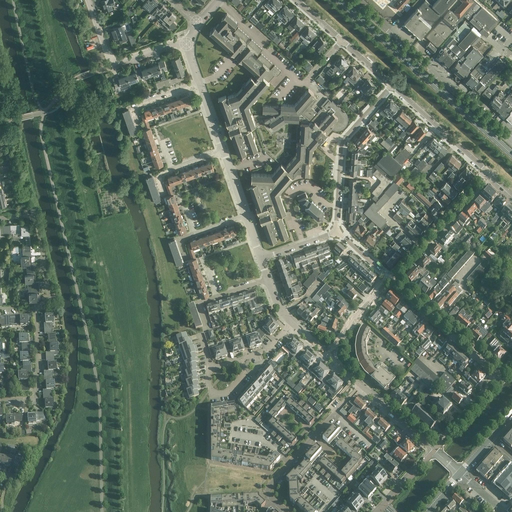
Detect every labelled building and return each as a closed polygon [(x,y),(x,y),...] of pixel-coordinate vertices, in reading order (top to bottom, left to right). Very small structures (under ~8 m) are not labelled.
[(105,0),(100,2),(104,12),(112,9),(111,6),(115,4),(113,0),(105,0)] [(143,0),(144,0),(152,8),(149,11),(149,12),(157,3),(159,1),(157,0),(143,0)] [(264,5),(269,9),(277,0),(268,0),(268,1),(264,5)] [(278,0),(277,0),(269,9),(274,13),(277,10),(282,3),(278,0)] [(399,0),(394,5),(400,10),(405,5),(407,3),(409,0),(399,0)] [(441,14),(432,6),(425,0),(426,0),(418,9),(418,8),(404,23),(420,37),(441,14)] [(453,29),(453,28),(453,27),(465,15),(481,29),(480,29),(487,35),(489,32),(487,30),(497,19),(475,0),(461,0),(463,2),(453,13),(449,10),(426,36),(431,41),(430,42),(426,46),(433,52),(436,48),(436,47),(437,46),(437,47),(453,29)] [(437,0),(432,6),(441,14),(453,0),(437,0)] [(161,7),(157,3),(149,12),(151,13),(154,16),(157,12),(161,16),(166,11),(168,9),(163,5),(161,7)] [(285,5),(279,12),(277,14),(278,16),(276,18),(279,21),(289,10),(285,5)] [(289,10),(280,20),(285,24),(294,14),(289,10)] [(170,15),(166,11),(161,16),(170,24),(169,25),(173,28),(177,24),(174,21),(177,17),(172,13),(170,15)] [(273,64),(261,54),(257,58),(250,52),(252,50),(257,55),(263,49),(251,39),(248,44),(245,42),(249,37),(238,27),(234,32),(235,33),(234,34),(229,30),(231,28),(233,29),(238,23),(227,14),(227,13),(220,21),(221,21),(215,27),(209,33),(210,33),(228,49),(228,50),(228,49),(228,50),(234,55),(234,54),(236,56),(236,57),(236,56),(236,57),(242,62),(242,61),(255,73),(254,73),(260,78),(257,82),(251,77),(237,93),(228,96),(228,97),(227,98),(226,96),(218,98),(218,99),(219,99),(226,119),(225,119),(228,127),(228,126),(229,129),(229,128),(228,129),(229,129),(231,136),(232,136),(239,156),(238,156),(239,156),(246,154),(246,153),(244,148),(248,147),(250,152),(258,150),(258,149),(257,149),(250,129),(251,129),(250,129),(250,128),(256,126),(255,125),(252,118),(255,117),(265,118),(267,116),(266,114),(264,115),(255,114),(252,115),(248,106),(269,83),(268,82),(274,76),(275,77),(276,76),(277,76),(281,71),(274,65),(271,70),(269,68),(273,64)] [(258,21),(253,16),(250,19),(255,24),(258,21)] [(291,23),(295,26),(301,20),(297,16),(291,23)] [(301,20),(295,26),(299,30),(305,24),(301,20)] [(122,25),(109,29),(109,30),(110,30),(110,29),(112,35),(114,41),(113,41),(114,41),(120,39),(121,41),(127,39),(122,25)] [(437,56),(435,58),(440,62),(441,60),(443,61),(448,55),(447,55),(449,53),(457,43),(458,43),(470,29),(467,25),(455,38),(453,37),(446,45),(444,43),(441,46),(443,48),(436,56),(437,56)] [(302,33),(307,37),(304,39),(305,39),(312,30),(308,26),(302,33)] [(457,43),(449,53),(455,59),(456,60),(472,43),(474,45),(481,38),(479,36),(471,28),(470,29),(458,43),(457,43)] [(312,30),(305,39),(309,43),(317,34),(312,30)] [(276,35),(274,33),(273,33),(270,31),(267,35),(272,39),(276,35)] [(293,41),(299,34),(297,32),(290,40),(291,41),(292,40),(293,41)] [(276,35),(272,40),(277,44),(281,40),(276,35)] [(316,44),(318,46),(323,40),(320,37),(312,45),(314,47),(316,44)] [(318,54),(320,52),(327,44),(323,40),(318,46),(314,51),(318,54)] [(463,55),(451,68),(456,73),(453,77),(459,82),(470,69),(472,70),(474,68),(473,67),(483,56),(473,47),(464,56),(463,55)] [(448,55),(443,61),(448,66),(455,59),(449,53),(447,55),(448,55)] [(171,57),(174,67),(182,64),(179,56),(175,57),(174,55),(171,57)] [(341,56),(336,63),(333,65),(335,66),(333,69),(331,68),(328,70),(328,71),(327,72),(330,76),(332,74),(335,71),(336,71),(337,70),(346,60),(341,56)] [(488,71),(473,88),(479,94),(506,64),(499,58),(488,71)] [(158,63),(150,66),(153,74),(162,71),(161,71),(167,68),(163,59),(157,61),(158,63)] [(306,60),(301,65),(305,69),(310,63),(306,60)] [(341,73),(344,70),(350,64),(346,60),(337,70),(338,70),(337,71),(340,73),(341,73)] [(472,70),(463,80),(473,88),(488,71),(479,63),(472,71),(472,70)] [(182,64),(174,67),(177,76),(170,78),(170,77),(155,82),(157,88),(165,85),(166,86),(172,84),(172,83),(183,78),(182,74),(185,73),(182,64)] [(141,67),(137,68),(141,78),(144,77),(153,74),(150,66),(141,69),(141,67)] [(347,73),(349,75),(345,79),(343,81),(345,83),(346,82),(347,81),(349,80),(357,70),(353,67),(347,73)] [(135,72),(127,75),(130,82),(138,79),(141,78),(137,68),(134,69),(135,72)] [(357,70),(349,80),(351,81),(353,79),(356,81),(361,74),(357,70)] [(121,85),(130,82),(127,75),(119,78),(118,76),(112,78),(116,87),(121,85)] [(362,88),(364,90),(371,82),(369,80),(368,80),(367,79),(361,86),(359,83),(353,89),(355,91),(357,88),(359,90),(362,88)] [(371,82),(364,90),(362,92),(365,95),(364,97),(366,99),(371,94),(369,93),(375,86),(374,85),(371,82)] [(488,99),(499,87),(496,85),(492,90),(488,87),(482,94),(488,99)] [(314,94),(308,89),(294,105),(281,104),(281,106),(278,106),(263,105),(262,113),(262,112),(265,113),(266,114),(267,116),(268,117),(264,120),(265,121),(268,121),(270,119),(271,121),(269,122),(269,121),(269,122),(273,128),(285,120),(298,120),(298,121),(299,119),(303,123),(301,123),(302,123),(300,140),(300,143),(297,142),(297,143),(296,154),(286,166),(288,168),(291,171),(293,170),(294,171),(293,171),(293,174),(294,175),(296,173),(301,173),(301,175),(308,176),(308,175),(309,163),(309,162),(308,162),(308,160),(312,160),(313,148),(320,139),(321,140),(321,141),(327,134),(327,133),(324,131),(325,129),(326,130),(326,129),(330,125),(333,127),(336,128),(340,127),(343,125),(345,122),(345,117),(344,114),(335,106),(336,105),(332,101),(332,102),(329,100),(318,113),(311,106),(317,99),(312,95),(314,94)] [(489,103),(496,109),(502,101),(500,100),(505,94),(501,91),(498,94),(499,94),(497,97),(496,96),(489,103)] [(188,95),(181,97),(184,105),(190,103),(188,95)] [(181,97),(175,99),(178,107),(184,105),(181,97)] [(175,99),(169,102),(172,109),(178,107),(175,99)] [(385,107),(389,111),(395,104),(390,100),(385,107)] [(503,101),(502,101),(496,109),(506,118),(510,113),(509,112),(511,108),(511,107),(504,100),(503,101)] [(169,102),(163,104),(165,111),(172,109),(169,102)] [(163,104),(157,106),(159,114),(165,111),(163,104)] [(395,104),(386,114),(390,118),(392,119),(399,112),(397,110),(399,108),(395,104)] [(157,106),(150,108),(153,116),(159,114),(157,106)] [(141,114),(144,121),(147,120),(147,118),(153,116),(150,108),(144,110),(145,113),(141,114)] [(399,119),(401,122),(407,115),(402,111),(394,120),(397,122),(399,119)] [(407,115),(401,122),(403,124),(401,126),(404,128),(412,120),(407,115)] [(147,120),(144,121),(146,128),(143,129),(145,136),(152,133),(150,127),(147,120)] [(414,122),(407,129),(406,131),(410,135),(419,126),(414,122)] [(368,128),(364,133),(371,139),(373,137),(371,135),(373,133),(368,128)] [(420,139),(426,132),(421,128),(412,138),(409,142),(410,143),(413,139),(415,141),(417,137),(420,139)] [(152,133),(145,136),(147,142),(154,139),(152,133)] [(371,139),(364,133),(360,137),(365,142),(369,137),(371,139),(369,142),(372,144),(374,142),(371,140),(371,139)] [(365,142),(360,137),(355,142),(361,146),(365,142)] [(391,146),(394,142),(388,137),(385,140),(391,146)] [(434,138),(426,146),(425,148),(427,150),(430,146),(432,148),(438,142),(434,138)] [(154,139),(147,142),(149,148),(156,146),(154,139)] [(388,149),(390,146),(383,140),(381,143),(388,149)] [(438,142),(432,148),(437,152),(443,146),(438,142)] [(156,146),(149,148),(151,154),(159,152),(156,146)] [(443,146),(437,152),(439,155),(438,157),(437,157),(436,158),(438,160),(439,159),(440,159),(447,150),(443,146)] [(387,151),(380,159),(374,166),(378,169),(380,171),(383,173),(385,176),(389,180),(402,165),(401,164),(411,153),(404,147),(394,158),(387,151)] [(159,152),(151,154),(153,161),(161,158),(159,152)] [(447,165),(449,167),(456,158),(452,154),(446,161),(449,163),(447,165)] [(161,158),(153,161),(155,167),(163,164),(161,158)] [(456,158),(449,167),(451,168),(453,167),(455,169),(461,163),(456,158)] [(421,170),(427,163),(423,159),(421,161),(418,159),(414,163),(421,170)] [(211,162),(205,164),(207,172),(214,169),(211,162)] [(205,164),(199,166),(201,174),(207,172),(205,164)] [(286,212),(282,203),(279,193),(292,177),(293,178),(293,177),(292,177),(294,175),(293,174),(293,171),(294,171),(293,170),(291,171),(288,168),(287,169),(281,164),(272,175),(252,174),(252,173),(251,173),(251,182),(251,181),(252,181),(252,184),(249,185),(249,186),(256,206),(258,214),(259,213),(260,215),(259,216),(259,215),(259,216),(262,223),(269,243),(277,241),(277,240),(275,235),(279,234),(281,239),(289,237),(288,236),(281,216),(280,215),(286,213),(286,212)] [(199,166),(192,168),(195,176),(201,174),(199,166)] [(416,176),(420,171),(415,166),(411,171),(416,176)] [(453,184),(459,189),(467,180),(465,178),(466,177),(469,179),(473,174),(466,167),(465,169),(462,166),(460,168),(463,171),(460,174),(462,175),(453,184)] [(192,168),(186,171),(189,178),(195,176),(192,168)] [(186,171),(180,173),(183,180),(189,178),(186,171)] [(448,181),(450,179),(455,174),(452,172),(447,177),(446,179),(448,181)] [(180,173),(174,175),(177,183),(183,180),(180,173)] [(168,179),(164,181),(167,188),(171,187),(170,185),(177,183),(174,175),(168,177),(168,179)] [(381,180),(381,183),(385,187),(391,181),(389,180),(385,176),(381,180)] [(394,181),(384,192),(385,192),(390,197),(400,186),(394,181)] [(444,185),(447,188),(454,195),(457,191),(446,182),(444,185)] [(454,195),(447,188),(444,185),(441,188),(451,198),(454,195)] [(487,186),(481,194),(483,196),(488,201),(489,201),(491,203),(498,196),(487,186)] [(171,187),(167,188),(170,195),(166,196),(166,197),(162,198),(163,200),(167,199),(168,203),(176,200),(174,194),(173,194),(171,187)] [(370,206),(364,213),(367,215),(373,221),(375,223),(380,227),(380,228),(382,229),(386,233),(391,227),(387,223),(385,222),(387,220),(377,211),(390,197),(385,192),(384,192),(382,190),(381,192),(379,194),(377,197),(379,199),(376,202),(375,203),(374,202),(370,206)] [(428,207),(436,215),(440,211),(432,203),(431,203),(430,202),(418,191),(415,194),(429,206),(428,207)] [(323,218),(324,217),(325,216),(323,214),(324,213),(312,202),(311,203),(307,200),(306,200),(305,198),(307,197),(305,192),(297,196),(299,201),(300,200),(301,202),(303,204),(303,205),(306,208),(305,209),(318,220),(320,218),(322,220),(323,218)] [(447,203),(450,199),(444,194),(443,195),(440,193),(438,194),(447,203)] [(479,196),(472,203),(481,212),(484,214),(488,210),(491,207),(487,203),(489,201),(488,201),(483,196),(481,198),(479,196)] [(499,197),(494,203),(495,203),(493,205),(497,209),(499,207),(500,208),(506,202),(499,197)] [(444,206),(438,201),(434,198),(430,202),(431,203),(432,203),(440,211),(444,206)] [(176,200),(168,203),(170,209),(178,206),(176,200)] [(406,216),(411,211),(401,202),(399,205),(401,207),(397,212),(401,215),(403,213),(406,216)] [(471,205),(468,208),(474,214),(475,212),(478,215),(480,213),(471,205)] [(178,206),(170,209),(172,215),(180,212),(178,206)] [(500,220),(503,222),(511,211),(511,210),(508,206),(502,213),(504,216),(500,220)] [(474,214),(468,208),(464,212),(473,220),(475,218),(472,215),(474,214)] [(361,211),(348,210),(347,210),(346,221),(351,221),(351,225),(352,225),(356,221),(356,215),(354,214),(354,211),(357,211),(359,211),(359,212),(360,214),(361,215),(362,216),(360,217),(363,220),(367,215),(364,213),(363,212),(363,211),(361,211)] [(423,210),(422,211),(420,214),(429,222),(432,219),(425,213),(426,213),(423,210)] [(511,211),(503,222),(507,225),(507,226),(511,220),(511,211)] [(180,212),(172,215),(175,221),(182,218),(180,212)] [(429,222),(420,214),(418,212),(415,215),(426,225),(429,222)] [(403,219),(396,213),(393,217),(400,223),(403,219)] [(463,214),(458,219),(460,220),(458,222),(463,226),(464,225),(466,226),(471,221),(463,214)] [(182,218),(175,221),(177,227),(184,224),(182,218)] [(488,225),(486,224),(481,219),(477,224),(483,230),(488,225)] [(353,230),(356,233),(364,224),(365,224),(365,223),(363,220),(361,223),(360,222),(353,230)] [(408,223),(409,224),(410,225),(419,233),(422,230),(411,220),(408,223)] [(410,225),(409,224),(408,223),(405,226),(416,236),(419,233),(410,225)] [(455,223),(453,224),(450,228),(455,233),(454,234),(458,237),(458,238),(460,236),(459,235),(461,232),(467,237),(468,235),(455,223)] [(30,224),(11,225),(11,233),(22,233),(22,235),(26,234),(27,244),(26,244),(26,245),(30,245),(30,244),(31,244),(30,224)] [(184,224),(177,227),(179,233),(187,231),(184,224)] [(364,224),(356,233),(359,236),(365,231),(364,230),(367,226),(365,224),(364,224)] [(1,234),(11,233),(11,225),(0,225),(0,235),(1,236),(1,234)] [(234,225),(228,228),(230,235),(237,233),(234,225)] [(228,228),(221,230),(224,238),(230,235),(228,228)] [(364,240),(367,243),(376,233),(377,232),(379,230),(376,228),(373,231),(375,232),(373,234),(372,233),(370,236),(369,234),(364,240)] [(221,230),(215,232),(218,240),(224,238),(221,230)] [(401,230),(398,234),(409,244),(412,241),(401,230)] [(215,232),(209,234),(212,242),(218,240),(215,232)] [(447,232),(443,236),(449,241),(452,237),(456,240),(458,237),(454,234),(452,236),(447,232)] [(376,233),(367,243),(370,246),(375,240),(374,239),(376,237),(374,235),(376,233)] [(209,234),(203,236),(206,244),(212,242),(209,234)] [(409,244),(398,234),(395,237),(406,247),(409,244)] [(468,245),(474,239),(469,235),(464,241),(468,245)] [(203,236),(197,238),(199,246),(206,244),(203,236)] [(449,241),(443,236),(440,240),(442,242),(440,244),(442,246),(446,250),(448,247),(446,245),(445,245),(449,241)] [(187,244),(190,252),(194,250),(193,248),(199,246),(197,238),(190,241),(191,243),(187,244)] [(400,246),(395,242),(391,246),(396,250),(400,246)] [(335,244),(330,246),(332,252),(333,252),(338,256),(337,258),(343,264),(347,259),(342,255),(346,251),(339,245),(338,246),(335,244)] [(434,245),(432,248),(438,253),(441,249),(444,252),(446,250),(442,246),(440,248),(436,244),(435,246),(434,245)] [(30,245),(26,245),(23,245),(23,256),(21,257),(22,264),(32,264),(31,245),(30,245)] [(327,247),(321,249),(325,258),(330,256),(332,252),(330,246),(327,247)] [(438,253),(432,248),(430,250),(429,252),(431,254),(429,257),(435,262),(437,260),(435,258),(435,257),(434,257),(438,253)] [(321,249),(316,251),(319,260),(324,258),(325,258),(321,249)] [(401,255),(395,251),(393,249),(390,253),(397,259),(401,255)] [(194,250),(190,252),(192,259),(189,260),(191,266),(198,264),(196,256),(195,254),(194,250)] [(316,251),(310,253),(314,262),(316,262),(315,258),(318,257),(319,260),(316,251)] [(483,256),(481,258),(487,263),(488,262),(489,261),(493,257),(487,252),(483,256)] [(310,253),(305,255),(307,261),(309,260),(311,263),(314,262),(310,253)] [(397,259),(390,253),(388,255),(390,256),(389,257),(388,256),(387,257),(394,263),(397,259)] [(305,255),(299,257),(302,266),(307,264),(306,261),(307,261),(305,255)] [(181,256),(175,258),(177,264),(178,266),(183,264),(182,262),(183,261),(181,256)] [(423,258),(421,260),(427,265),(430,261),(425,256),(423,258)] [(295,265),(301,263),(302,266),(299,257),(293,259),(295,265)] [(349,261),(347,259),(343,264),(336,271),(338,272),(340,271),(350,265),(353,267),(358,262),(353,257),(349,261)] [(394,263),(387,257),(385,259),(387,260),(385,262),(391,267),(394,263)] [(278,261),(279,264),(276,265),(278,271),(291,266),(289,260),(286,261),(287,265),(283,266),(281,260),(278,261)] [(427,265),(421,260),(419,262),(419,263),(418,264),(421,268),(419,270),(424,274),(427,272),(423,269),(427,265)] [(362,266),(358,262),(353,267),(357,271),(362,266)] [(32,264),(22,264),(22,268),(27,267),(27,275),(25,275),(26,283),(31,282),(36,282),(35,264),(32,264)] [(198,264),(191,266),(191,267),(188,268),(190,274),(201,270),(198,264)] [(291,266),(278,271),(280,276),(286,274),(284,268),(288,267),(289,270),(292,269),(291,266)] [(367,270),(362,266),(357,271),(362,276),(367,270)] [(410,273),(417,280),(418,280),(420,281),(421,280),(419,278),(419,279),(417,277),(419,274),(422,276),(422,277),(424,274),(419,270),(418,272),(414,268),(410,273)] [(201,270),(190,274),(192,280),(203,276),(201,270)] [(372,274),(367,270),(362,276),(366,280),(365,281),(365,282),(372,274)] [(418,288),(421,291),(430,281),(426,277),(429,273),(427,272),(424,274),(422,277),(424,279),(419,284),(420,285),(418,288)] [(410,273),(405,278),(415,286),(420,281),(418,280),(417,280),(410,273)] [(377,279),(372,274),(365,282),(371,287),(375,283),(374,282),(377,279)] [(203,276),(192,280),(194,286),(205,282),(203,276)] [(448,284),(452,280),(451,279),(447,276),(443,280),(434,290),(428,298),(431,300),(433,298),(434,299),(439,294),(448,285),(448,284)] [(295,277),(282,282),(284,287),(290,285),(289,283),(296,280),(295,277)] [(432,279),(430,281),(421,291),(425,294),(428,292),(436,283),(432,279)] [(39,282),(36,282),(31,282),(31,293),(29,293),(30,301),(40,301),(39,282)] [(205,282),(194,286),(195,288),(195,289),(195,290),(196,290),(196,292),(207,288),(205,282)] [(449,306),(462,291),(458,288),(460,286),(455,283),(451,287),(444,295),(448,299),(445,303),(449,306)] [(325,284),(323,287),(321,289),(326,294),(326,293),(328,291),(330,289),(325,284)] [(353,301),(357,296),(351,291),(354,289),(349,284),(347,287),(349,289),(345,294),(353,301)] [(302,287),(286,293),(288,299),(294,297),(293,294),(300,291),(301,292),(303,292),(302,287)] [(207,288),(196,292),(197,292),(199,291),(202,297),(209,295),(207,288)] [(254,292),(248,294),(250,302),(256,300),(254,292)] [(382,306),(386,310),(392,304),(394,302),(393,302),(397,297),(392,292),(386,299),(389,301),(387,303),(386,302),(382,306)] [(248,294),(242,296),(244,304),(250,302),(248,294)] [(443,296),(435,304),(440,308),(445,303),(448,299),(444,295),(442,296),(443,296)] [(242,296),(236,298),(238,306),(244,304),(242,296)] [(392,304),(386,310),(390,313),(394,309),(393,308),(394,306),(395,307),(400,300),(397,297),(393,302),(394,302),(392,304)] [(236,298),(230,300),(232,307),(238,306),(236,298)] [(326,298),(324,300),(324,301),(325,302),(326,303),(326,304),(328,306),(329,306),(331,308),(333,309),(333,312),(335,313),(340,317),(343,314),(334,305),(326,298)] [(230,300),(224,302),(226,309),(232,307),(230,300)] [(337,301),(334,305),(343,314),(347,310),(342,306),(343,305),(347,308),(349,306),(343,300),(341,303),(340,304),(337,301)] [(224,302),(218,303),(221,311),(226,309),(224,302)] [(393,315),(395,317),(406,305),(402,302),(396,309),(398,310),(393,315)] [(218,303),(212,305),(215,313),(221,311),(218,303)] [(217,321),(216,317),(215,313),(212,305),(206,307),(209,315),(212,314),(213,318),(214,318),(215,322),(217,321)] [(406,305),(395,317),(397,318),(396,319),(397,320),(402,314),(404,315),(410,309),(406,305)] [(303,306),(297,313),(301,317),(306,312),(307,311),(307,310),(303,306)] [(450,318),(457,309),(454,306),(446,314),(450,318)] [(307,311),(306,312),(301,317),(306,321),(307,320),(310,323),(317,315),(316,314),(319,311),(317,309),(311,315),(307,311)] [(496,312),(502,318),(505,315),(499,309),(496,312)] [(411,310),(407,315),(404,318),(408,322),(407,322),(408,322),(415,314),(411,310)] [(458,314),(460,316),(455,321),(460,326),(468,316),(462,310),(458,314)] [(486,310),(482,314),(488,319),(492,314),(486,310)] [(375,311),(372,314),(379,321),(382,318),(380,316),(381,316),(375,311)] [(379,321),(372,314),(368,318),(374,323),(374,322),(376,324),(379,321)] [(419,317),(415,314),(408,322),(411,325),(409,327),(412,329),(419,321),(417,320),(419,317)] [(28,315),(9,316),(10,324),(10,326),(28,325),(28,315)] [(45,334),(48,334),(53,333),(52,324),(54,324),(54,323),(54,315),(44,315),(45,334)] [(511,323),(511,320),(508,317),(505,315),(503,319),(507,322),(502,327),(506,330),(503,334),(505,335),(502,338),(508,343),(511,340),(511,341),(511,340),(511,341),(511,340),(511,326),(511,325),(511,323)] [(0,324),(10,324),(9,316),(0,316),(0,324)] [(271,316),(265,322),(275,332),(276,330),(277,328),(278,326),(274,323),(276,320),(271,316)] [(468,316),(460,326),(465,330),(470,324),(467,322),(470,318),(468,316)] [(323,319),(321,321),(337,327),(338,322),(332,320),(329,319),(328,320),(326,318),(324,320),(323,319)] [(318,328),(317,330),(325,333),(326,328),(328,329),(335,331),(337,327),(321,321),(321,324),(318,328)] [(275,332),(265,322),(265,323),(267,325),(264,328),(261,326),(259,329),(264,334),(266,332),(270,336),(272,334),(274,333),(275,332)] [(421,325),(419,324),(412,332),(418,338),(421,334),(429,326),(425,322),(422,325),(421,325)] [(486,324),(482,328),(473,338),(476,341),(480,338),(482,339),(485,336),(482,333),(488,326),(486,324)] [(469,333),(471,334),(470,335),(473,338),(482,328),(479,325),(475,330),(473,328),(469,333)] [(369,335),(370,331),(363,326),(360,330),(357,339),(356,347),(357,356),(360,365),(365,372),(368,375),(369,374),(372,377),(371,379),(384,390),(385,390),(387,391),(389,389),(388,388),(395,380),(390,375),(389,377),(385,373),(388,369),(382,363),(380,366),(379,365),(374,368),(372,365),(373,364),(370,359),(368,360),(366,357),(366,354),(368,353),(367,347),(365,347),(365,344),(366,341),(368,341),(370,335),(369,335)] [(435,331),(429,326),(421,334),(422,335),(427,339),(420,346),(418,348),(419,349),(418,350),(416,352),(415,353),(419,357),(425,351),(423,349),(430,342),(427,340),(435,331)] [(385,328),(380,333),(385,337),(390,333),(385,328)] [(257,332),(251,334),(256,348),(256,347),(259,346),(259,345),(261,344),(260,339),(264,334),(259,329),(257,331),(257,332)] [(53,333),(48,334),(49,352),(59,352),(58,344),(56,344),(56,333),(53,333)] [(390,333),(385,337),(390,342),(395,337),(390,333)] [(178,342),(179,345),(191,342),(192,341),(191,338),(187,339),(185,334),(174,337),(176,343),(178,342)] [(247,336),(243,337),(245,344),(248,343),(250,348),(252,348),(255,348),(256,347),(256,348),(251,334),(251,337),(248,339),(247,336)] [(22,343),(22,354),(30,353),(29,335),(19,335),(20,343),(22,343)] [(440,336),(434,342),(432,344),(434,346),(432,348),(433,350),(443,339),(440,336)] [(243,337),(234,340),(239,353),(241,352),(242,351),(244,350),(242,345),(245,344),(243,337)] [(395,337),(390,342),(396,348),(401,343),(395,337)] [(443,339),(433,350),(435,351),(437,349),(439,350),(447,342),(443,339)] [(489,346),(495,351),(494,353),(495,354),(492,357),(498,362),(505,354),(498,348),(499,347),(502,349),(503,347),(495,339),(489,346)] [(234,340),(226,343),(228,350),(231,349),(232,354),(235,353),(237,354),(238,353),(239,353),(234,340)] [(289,344),(287,342),(282,347),(289,353),(299,343),(298,343),(297,342),(295,341),(293,340),(289,344)] [(191,342),(179,345),(181,351),(183,350),(184,353),(197,349),(196,346),(192,347),(191,342)] [(217,346),(222,359),(224,357),(225,356),(227,356),(225,350),(228,350),(226,343),(222,344),(222,347),(218,348),(217,346)] [(299,343),(289,353),(296,359),(301,354),(299,352),(303,348),(301,346),(300,345),(299,343)] [(443,352),(445,354),(444,355),(447,357),(449,355),(454,349),(450,345),(443,352)] [(217,346),(209,348),(211,355),(214,354),(215,360),(218,359),(220,359),(222,359),(217,346)] [(197,349),(184,353),(185,356),(183,357),(185,362),(196,358),(194,353),(198,352),(197,349)] [(459,353),(454,349),(449,355),(450,356),(449,357),(452,360),(459,353)] [(59,352),(49,352),(46,352),(47,371),(52,371),(57,370),(56,363),(54,363),(54,355),(59,355),(59,352)] [(301,354),(296,359),(299,362),(302,360),(305,363),(303,365),(312,355),(311,354),(309,353),(308,353),(307,352),(303,356),(301,354)] [(30,353),(22,354),(20,354),(21,362),(23,362),(23,369),(21,369),(21,372),(28,372),(31,372),(30,353)] [(463,357),(459,353),(452,360),(455,362),(456,361),(458,363),(463,357)] [(312,355),(303,365),(309,371),(314,366),(312,364),(316,360),(314,358),(314,357),(312,355)] [(468,361),(463,357),(458,363),(460,365),(459,366),(460,367),(458,370),(461,373),(468,366),(466,364),(468,361)] [(196,358),(185,362),(186,365),(183,366),(185,372),(197,368),(195,363),(198,361),(197,358),(196,358)] [(418,359),(414,364),(415,365),(410,370),(429,387),(433,381),(446,393),(456,382),(446,373),(440,379),(418,359)] [(277,366),(270,361),(268,364),(274,369),(277,366)] [(316,368),(314,366),(309,371),(316,377),(326,367),(325,367),(324,366),(322,365),(320,364),(316,368)] [(275,372),(267,365),(263,369),(269,374),(272,376),(275,372)] [(197,368),(185,372),(186,375),(184,376),(186,381),(197,377),(196,372),(199,371),(198,367),(197,368)] [(326,367),(316,377),(318,375),(321,378),(320,381),(323,383),(328,378),(326,376),(329,372),(328,370),(327,369),(326,367)] [(269,374),(263,369),(260,373),(266,378),(269,381),(273,377),(272,376),(269,374)] [(466,372),(462,376),(475,388),(478,384),(485,376),(478,370),(471,378),(470,377),(470,376),(469,376),(470,375),(467,372),(467,373),(466,372)] [(52,371),(47,371),(44,371),(45,390),(51,389),(55,389),(54,381),(54,380),(52,380),(52,371)] [(28,372),(21,372),(18,373),(19,380),(21,380),(21,387),(19,388),(19,391),(29,391),(28,372)] [(266,378),(260,373),(256,377),(258,378),(263,383),(264,383),(266,385),(269,381),(266,378)] [(330,380),(328,378),(323,383),(329,389),(339,379),(338,378),(335,377),(334,376),(330,380)] [(197,377),(186,381),(187,384),(185,385),(187,390),(198,386),(196,381),(200,380),(198,377),(197,377)] [(263,389),(266,385),(264,383),(263,383),(258,378),(255,382),(261,387),(262,388),(263,389)] [(339,379),(329,389),(334,393),(330,398),(332,400),(336,395),(341,390),(339,388),(343,384),(341,382),(341,381),(339,379)] [(255,382),(251,386),(257,391),(260,393),(263,389),(262,388),(261,387),(255,382)] [(462,384),(459,388),(461,389),(467,395),(471,391),(470,391),(471,390),(468,387),(470,385),(468,383),(466,385),(463,382),(461,384),(462,384)] [(198,386),(187,390),(188,393),(185,394),(187,400),(199,396),(197,391),(200,389),(199,386),(198,386)] [(257,391),(251,386),(249,388),(248,389),(254,395),(256,397),(260,393),(257,391)] [(391,397),(396,402),(402,396),(399,393),(403,389),(400,387),(391,397)] [(51,389),(45,390),(43,390),(44,409),(54,408),(54,400),(53,400),(53,398),(51,398),(51,389)] [(253,401),(256,397),(254,395),(248,389),(244,393),(251,399),(253,401)] [(423,395),(428,398),(432,392),(428,389),(423,395)] [(244,393),(241,397),(246,402),(249,405),(253,401),(251,399),(244,393)] [(459,405),(463,399),(456,393),(452,398),(459,405)] [(405,398),(402,396),(396,402),(401,406),(411,396),(408,394),(405,398)] [(281,399),(287,405),(290,408),(296,403),(296,402),(295,403),(287,396),(283,401),(281,399)] [(241,397),(238,401),(246,408),(249,405),(246,402),(241,397)] [(312,397),(308,401),(313,406),(317,401),(312,397)] [(275,398),(272,401),(282,410),(287,405),(281,399),(279,402),(275,398)] [(354,398),(349,403),(353,407),(348,413),(350,415),(353,412),(362,401),(358,398),(356,400),(354,398)] [(443,415),(451,406),(442,398),(441,400),(438,398),(432,405),(434,407),(443,415)] [(296,403),(290,408),(295,413),(304,403),(302,400),(298,404),(296,403)] [(268,405),(268,406),(278,415),(282,410),(272,401),(270,404),(274,407),(272,409),(268,405)] [(362,401),(353,412),(355,414),(359,409),(361,411),(366,405),(362,401)] [(305,403),(304,403),(295,413),(300,417),(309,407),(306,404),(303,409),(301,407),(305,403)] [(211,407),(211,428),(221,428),(221,415),(228,413),(228,414),(226,404),(211,407)] [(227,405),(226,404),(228,414),(236,413),(234,404),(227,405)] [(437,422),(422,408),(418,405),(411,412),(415,416),(430,429),(437,422)] [(268,406),(265,408),(269,412),(268,414),(273,420),(274,419),(278,415),(268,406)] [(309,407),(300,417),(305,422),(314,411),(311,409),(308,413),(306,411),(310,407),(309,407)] [(361,422),(364,424),(373,414),(369,410),(364,416),(365,417),(361,422)] [(314,411),(305,422),(309,425),(316,418),(312,415),(315,412),(314,411)] [(43,413),(25,414),(25,422),(28,421),(28,424),(36,423),(36,421),(44,421),(43,413)] [(25,414),(6,415),(7,425),(15,425),(14,422),(25,422),(25,414)] [(269,416),(265,421),(273,428),(272,429),(278,423),(274,419),(273,420),(268,414),(267,414),(269,416)] [(375,423),(373,421),(377,417),(373,414),(364,424),(370,429),(375,423)] [(350,415),(347,419),(353,424),(356,420),(350,415)] [(377,425),(379,426),(375,431),(377,433),(386,423),(382,419),(377,425)] [(274,431),(271,435),(273,437),(282,427),(278,423),(272,429),(274,431)] [(390,426),(386,423),(377,433),(379,435),(383,430),(385,432),(390,426)] [(335,425),(331,429),(337,435),(341,431),(335,425)] [(282,427),(273,437),(274,438),(277,433),(279,435),(275,439),(278,442),(287,432),(282,427)] [(331,429),(327,434),(333,440),(337,435),(331,429)] [(511,431),(503,441),(511,449),(511,431)] [(287,432),(278,442),(282,438),(284,439),(280,444),(283,446),(292,436),(287,432)] [(327,434),(323,439),(329,445),(333,440),(327,434)] [(376,435),(372,440),(376,444),(380,440),(376,435)] [(296,440),(292,436),(283,446),(286,443),(290,447),(292,445),(297,440),(296,440)] [(337,443),(336,445),(341,449),(350,439),(347,436),(342,442),(340,440),(337,443)] [(397,437),(396,438),(393,441),(395,443),(396,444),(398,446),(399,445),(403,450),(407,453),(408,453),(409,452),(410,452),(412,452),(413,452),(413,451),(414,450),(414,448),(410,445),(410,444),(406,441),(404,440),(401,442),(399,441),(400,440),(397,437)] [(351,439),(350,439),(341,449),(346,454),(355,443),(352,441),(349,445),(347,443),(351,439)] [(383,440),(378,445),(382,449),(387,444),(383,440)] [(346,454),(351,458),(360,448),(357,445),(354,449),(352,448),(355,443),(346,454)] [(221,444),(211,444),(211,460),(231,463),(233,453),(220,451),(220,444),(221,444)] [(316,446),(312,450),(319,456),(323,452),(316,446)] [(401,463),(407,456),(405,455),(407,453),(403,450),(402,451),(397,447),(393,450),(396,452),(393,455),(401,463)] [(360,448),(351,458),(353,460),(360,466),(359,465),(363,460),(355,453),(359,450),(360,448)] [(509,463),(497,453),(493,449),(483,460),(489,466),(490,465),(500,473),(509,463)] [(312,450),(308,455),(315,461),(319,456),(312,450)] [(272,452),(269,456),(276,463),(280,458),(272,452)] [(255,455),(253,467),(270,470),(276,463),(269,456),(265,460),(254,458),(255,455)] [(315,461),(308,455),(304,459),(312,467),(311,465),(315,461)] [(319,473),(329,463),(324,458),(322,460),(316,467),(314,469),(317,472),(321,467),(323,469),(319,473)] [(305,461),(302,465),(309,471),(312,467),(304,459),(304,460),(305,461)] [(353,460),(349,464),(356,470),(360,466),(353,460)] [(489,466),(483,460),(481,463),(497,477),(500,473),(490,465),(489,466)] [(383,465),(385,467),(387,469),(392,473),(397,467),(390,461),(388,464),(386,462),(383,465)] [(324,478),(334,467),(329,463),(319,473),(322,476),(326,472),(328,473),(324,478)] [(497,477),(481,463),(475,469),(476,471),(491,484),(497,477)] [(511,464),(510,463),(509,464),(491,484),(510,500),(511,497),(511,464)] [(349,464),(345,469),(352,475),(356,470),(349,464)] [(302,465),(298,469),(305,475),(309,471),(302,465)] [(334,467),(324,478),(327,480),(331,476),(333,478),(339,472),(334,467)] [(383,474),(385,471),(380,467),(374,473),(383,482),(387,478),(383,474)] [(293,471),(293,472),(301,479),(305,475),(298,469),(295,473),(293,471)] [(345,469),(341,474),(348,480),(352,475),(345,469)] [(290,500),(295,505),(301,497),(302,496),(300,494),(299,495),(300,496),(299,496),(298,496),(298,495),(297,481),(298,480),(301,483),(303,481),(301,479),(293,472),(289,477),(288,477),(286,480),(289,482),(290,500)] [(339,472),(333,478),(334,477),(342,484),(346,479),(347,480),(348,480),(341,474),(339,472)] [(374,473),(372,472),(373,474),(368,480),(373,485),(375,483),(379,487),(383,482),(374,473)] [(371,487),(373,485),(368,480),(366,478),(360,485),(372,495),(376,491),(371,487)] [(372,495),(360,485),(362,487),(356,493),(362,498),(364,496),(368,500),(372,495)] [(360,500),(362,498),(356,493),(354,491),(349,498),(360,508),(364,504),(360,500)] [(464,505),(466,503),(456,494),(452,498),(459,505),(461,503),(464,505)] [(259,498),(259,495),(243,496),(244,508),(244,507),(244,505),(256,504),(261,509),(265,504),(259,498)] [(296,504),(299,507),(305,501),(301,497),(295,505),(296,504)] [(342,503),(344,501),(340,497),(332,505),(334,507),(340,501),(342,503)] [(211,498),(210,508),(216,510),(216,505),(222,504),(222,508),(221,498),(211,498)] [(356,511),(360,508),(349,498),(345,502),(346,504),(345,506),(350,511),(352,509),(355,511),(356,511)] [(445,506),(450,510),(451,511),(450,511),(449,511),(454,511),(452,510),(451,509),(455,505),(450,500),(445,506)] [(305,501),(299,507),(303,511),(309,504),(305,501)]
